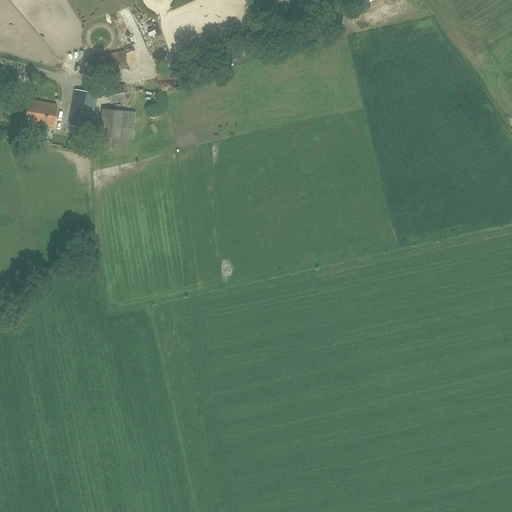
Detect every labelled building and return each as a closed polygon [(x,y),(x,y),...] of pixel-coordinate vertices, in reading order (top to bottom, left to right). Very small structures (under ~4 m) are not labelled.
[(131,9),(122,13),(124,18),(133,14),(131,9)] [(114,44),(116,52),(88,59),(92,77),(120,70),(128,68),(123,42),(114,44)] [(131,67),(143,63),(139,51),(127,55),(131,67)] [(173,53),(166,55),(169,67),(177,65),(173,53)] [(156,69),(167,64),(164,59),(154,65),(156,69)] [(111,105),(127,102),(124,84),(108,87),(111,105)] [(91,129),(97,93),(76,90),(70,125),(91,129)] [(42,119),(45,104),(28,101),(24,123),(39,125),(40,119),(42,119)] [(40,119),(39,125),(53,128),(57,106),(45,104),(42,119),(40,119)] [(103,109),(99,136),(132,140),(136,113),(103,109)]
